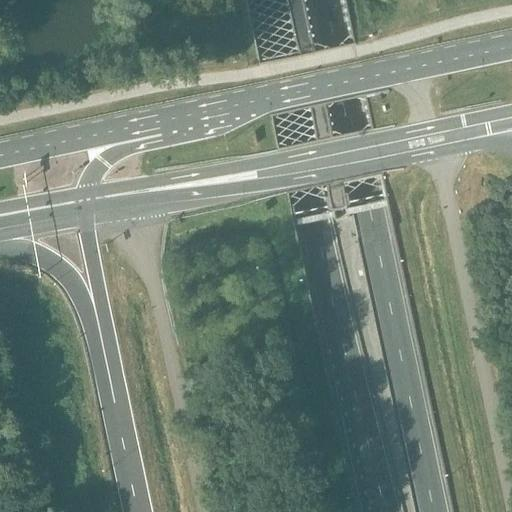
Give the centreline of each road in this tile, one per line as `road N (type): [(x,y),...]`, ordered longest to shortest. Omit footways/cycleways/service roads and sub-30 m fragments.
road 1 (motorway): [(266,0),(382,511)]
road 2 (motorway): [(433,511),(324,0)]
road 3 (primary): [(511,46),(158,121)]
road 4 (primary): [(83,206),(432,140)]
road 5 (motorway): [(87,330),(129,511)]
road 6 (primary): [(158,121),(0,156)]
road 7 (motorway): [(0,251),(27,252),(64,274),(87,330)]
road 8 (motorway): [(83,206),(94,274),(87,330)]
